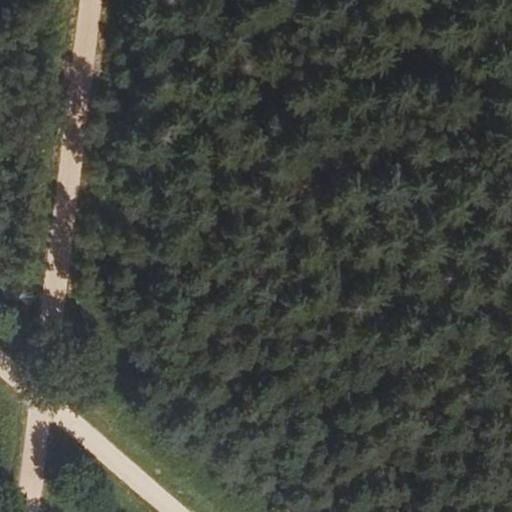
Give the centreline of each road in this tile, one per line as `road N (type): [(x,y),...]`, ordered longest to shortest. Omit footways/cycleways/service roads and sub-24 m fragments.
road 1 (track): [(85,0),(22,511)]
road 2 (track): [(165,511),(0,374)]
